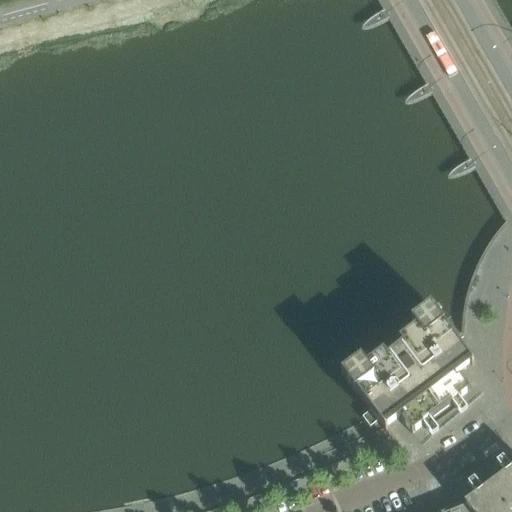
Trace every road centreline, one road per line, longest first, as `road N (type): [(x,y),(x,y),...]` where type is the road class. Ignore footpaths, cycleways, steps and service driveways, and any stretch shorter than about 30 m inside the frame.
road 1 (tertiary): [(408,0),(511,177)]
road 2 (residential): [(330,511),(511,422)]
